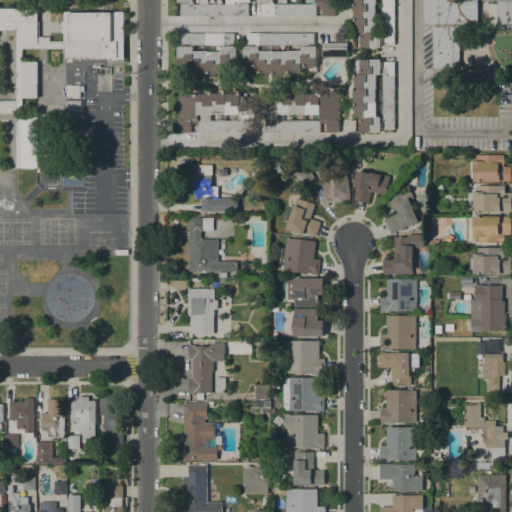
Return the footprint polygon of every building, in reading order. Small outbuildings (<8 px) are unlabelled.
[(182,16),(182,2),(179,2),(179,0),(252,0),(252,2),(249,2),(249,16),(182,16)] [(323,16),(323,7),(316,6),(316,16),(262,16),(262,2),(259,2),(259,0),(335,0),(335,1),(337,1),(337,4),(335,4),(335,16),(323,16)] [(361,44),(360,44),(360,33),(355,33),(355,0),(394,0),(395,45),(381,45),(381,47),(361,48),(361,44)] [(433,24),(427,24),(427,0),(478,0),(478,19),(497,19),(497,0),(511,0),(511,24),(460,24),(460,68),(433,68),(433,24)] [(0,8),(38,9),(38,22),(39,22),(39,37),(49,37),(49,42),(64,42),(65,42),(65,48),(22,48),(22,62),(38,62),(38,98),(22,98),(22,99),(22,116),(38,116),(38,167),(21,167),(16,167),(16,30),(0,30),(0,8)] [(65,42),(64,42),(64,32),(62,32),(62,22),(64,22),(64,12),(124,12),(124,59),(117,59),(117,58),(103,58),(103,59),(65,59),(65,48),(65,42)] [(211,75),(211,74),(210,74),(210,73),(194,73),(194,68),(183,68),(183,67),(179,67),(179,47),(181,47),(181,33),(234,33),(234,46),(237,46),(237,47),(237,53),(237,67),(227,67),(227,68),(222,68),(222,74),(216,74),(216,75),(211,75)] [(275,75),(275,73),(267,73),(267,74),(262,75),(262,73),(259,73),(259,68),(248,68),(248,67),(244,67),(244,53),(244,47),(247,47),(247,33),(314,33),(314,47),(317,47),(317,67),(313,67),(313,69),(302,69),(302,73),(295,73),(295,75),(290,75),(290,73),(288,73),(288,74),(281,74),(281,75),(275,75)] [(323,58),(323,43),(348,43),(348,58),(323,58)] [(361,133),(361,128),(360,128),(360,117),(355,118),(355,111),(353,111),(353,105),(355,105),(355,103),(354,103),(354,96),(353,96),(353,90),(355,90),(355,84),(353,84),(353,79),(355,79),(355,74),(359,74),(359,63),(361,63),(361,59),(381,59),(381,62),(395,62),(395,129),(381,130),(381,132),(361,133)] [(80,85),(80,98),(69,98),(69,86),(80,85)] [(198,124),(191,124),(191,132),(179,132),(178,120),(177,120),(177,118),(179,118),(179,115),(177,115),(177,111),(179,111),(179,106),(177,106),(177,103),(179,103),(179,98),(177,98),(177,95),(179,95),(179,91),(187,91),(187,97),(189,97),(189,94),(204,93),(204,91),(210,91),(210,93),(218,93),(218,90),(223,90),(223,93),(236,93),(236,94),(241,94),(241,97),(251,97),(251,99),(255,98),(256,111),(253,111),(253,132),(198,132),(198,124)] [(327,132),(327,123),(320,123),(320,132),(265,132),(265,119),(262,119),(262,99),(267,99),(267,100),(272,100),(272,93),(312,93),(312,91),(318,91),(317,94),(328,94),(328,97),(330,97),(330,91),(339,91),(339,94),(341,94),(341,98),(339,98),(339,102),(341,102),(341,106),(339,106),(339,111),(341,111),(341,114),(339,114),(339,117),(341,117),(341,120),(339,120),(339,132),(327,132)] [(81,100),(81,111),(68,111),(68,101),(81,100)] [(0,101),(16,101),(16,114),(0,114),(0,101)] [(504,154),(504,155),(505,155),(505,163),(504,163),(504,166),(511,166),(511,180),(474,181),(474,177),(471,177),(471,161),(474,161),(474,160),(476,160),(476,154),(504,154)] [(318,164),(345,161),(351,200),(323,203),(318,164)] [(182,174),(197,174),(197,165),(212,165),(212,166),(218,166),(218,195),(231,195),(231,199),(230,199),(230,210),(205,210),(205,202),(200,202),(200,199),(199,199),(199,201),(197,201),(197,199),(193,199),(193,197),(192,197),(192,195),(193,195),(193,193),(192,193),(192,194),(190,194),(190,193),(188,193),(188,187),(182,187),(182,174)] [(308,166),(316,179),(316,183),(309,186),(304,185),(295,174),(308,166)] [(355,199),(356,191),(354,191),(355,187),(354,186),(358,169),(390,176),(385,195),(371,192),(369,202),(355,199)] [(400,191),(399,189),(408,185),(413,198),(410,199),(419,221),(405,226),(406,229),(402,230),(402,229),(391,233),(385,219),(395,215),(387,197),(400,191)] [(467,192),(476,192),(476,185),(511,185),(511,211),(500,212),(500,211),(467,211),(467,192)] [(310,218),(321,222),(316,237),(304,233),(303,235),(286,229),(288,222),(283,220),(288,204),(293,206),(296,198),(315,204),(310,218)] [(511,231),(504,231),(504,242),(477,243),(477,241),(467,242),(467,217),(474,217),(474,216),(511,215),(511,231)] [(189,271),(189,217),(202,217),(202,218),(213,218),(213,230),(201,230),(201,239),(218,239),(218,261),(237,261),(237,271),(189,271)] [(387,274),(383,274),(383,259),(394,259),(394,238),(407,237),(407,234),(423,234),(423,247),(412,247),(412,274),(387,274)] [(315,240),(314,259),(320,259),(319,274),(311,274),(311,273),(278,269),(280,247),(285,248),(286,238),(315,240)] [(511,273),(468,274),(467,254),(476,254),(476,247),(505,247),(505,254),(511,254),(511,273)] [(287,278),(325,278),(324,294),(319,294),(319,306),(294,306),(294,299),(287,299),(287,278)] [(416,311),(387,311),(384,311),(384,312),(380,312),(380,296),(387,296),(387,279),(416,279),(416,311)] [(506,331),(502,331),(502,330),(482,330),(482,331),(471,331),(471,319),(470,319),(470,299),(474,299),(475,284),(481,284),(481,285),(502,285),(502,299),(504,299),(504,313),(506,313),(506,331)] [(190,333),(190,315),(188,315),(188,288),(214,288),(214,299),(218,299),(218,309),(214,309),(214,333),(204,333),(190,333)] [(294,308),(319,308),(319,320),(324,320),(324,336),(294,336),(294,334),(294,308)] [(416,315),(416,348),(381,348),(381,333),(386,333),(386,315),(416,315)] [(319,358),(325,358),(325,372),(286,372),(286,352),(277,352),(276,341),(319,340),(319,358)] [(225,343),(224,361),(213,361),(213,372),(212,372),(212,392),(195,392),(195,393),(188,393),(189,378),(192,378),(192,359),(189,359),(189,345),(196,345),(196,346),(210,346),(210,343),(225,343)] [(391,367),(380,367),(380,352),(386,352),(386,353),(410,352),(410,353),(418,353),(418,355),(419,356),(419,359),(419,362),(418,366),(418,367),(410,367),(410,376),(411,376),(411,385),(391,386),(391,367)] [(482,363),(484,363),(484,353),(505,353),(505,376),(499,376),(500,391),(487,391),(487,384),(488,384),(488,378),(482,378),(482,363)] [(225,377),(225,393),(216,392),(216,391),(212,391),(213,377),(225,377)] [(289,410),(283,410),(283,378),(318,378),(318,396),(324,396),(325,410),(289,410)] [(256,384),(270,384),(270,399),(256,399),(256,384)] [(381,424),(381,407),(386,407),(387,390),(417,390),(417,422),(403,422),(403,423),(398,423),(398,422),(397,422),(397,424),(395,424),(395,422),(388,422),(388,423),(386,423),(386,424),(381,424)] [(105,426),(101,426),(101,396),(122,396),(123,434),(123,446),(110,446),(110,434),(105,434),(105,426)] [(34,439),(25,439),(25,429),(17,429),(17,422),(15,422),(15,420),(10,420),(10,401),(9,400),(11,399),(13,399),(15,399),(16,400),(15,401),(25,402),(25,397),(34,397),(34,439)] [(71,401),(77,400),(77,398),(79,398),(79,397),(89,397),(89,401),(95,401),(95,441),(83,441),(83,432),(77,432),(77,425),(77,421),(71,421),(71,401)] [(42,413),(49,413),(48,399),(65,399),(66,435),(65,435),(65,436),(60,436),(60,435),(58,434),(48,434),(48,427),(42,427),(42,413)] [(464,405),(465,405),(465,402),(480,402),(481,417),(485,417),(485,420),(496,419),(496,426),(503,426),(503,432),(508,432),(508,439),(505,439),(506,459),(492,459),(491,447),(486,448),(486,446),(485,443),(483,440),(482,439),(482,429),(465,429),(464,405)] [(217,460),(184,460),(184,403),(207,403),(207,418),(205,418),(205,422),(215,423),(215,439),(217,439),(217,447),(217,460)] [(289,415),(318,415),(318,433),(325,433),(325,447),(289,447),(289,415)] [(416,427),(416,460),(380,460),(380,445),(387,445),(387,427),(416,427)] [(6,434),(18,434),(18,447),(6,447),(6,434)] [(80,435),(80,449),(67,448),(68,435),(80,435)] [(49,454),(51,454),(51,464),(37,464),(37,441),(49,441),(49,454)] [(314,470),(325,470),(325,485),(295,485),(294,452),(314,452),(314,470)] [(393,479),(380,479),(380,463),(385,463),(385,464),(415,464),(415,466),(416,466),(416,471),(415,471),(415,475),(418,475),(418,476),(423,476),(423,490),(393,491),(393,479)] [(188,511),(188,502),(185,502),(185,476),(188,476),(188,465),(207,465),(207,501),(222,501),(222,511),(188,511)] [(245,493),(245,485),(243,485),(243,467),(261,467),(261,465),(267,465),(267,468),(269,468),(269,485),(268,485),(267,493),(245,493)] [(506,474),(506,511),(491,511),(491,508),(478,508),(478,474),(506,474)] [(35,490),(23,490),(23,477),(35,476),(35,490)] [(54,480),(66,481),(66,494),(54,494),(54,480)] [(85,485),(96,485),(96,499),(85,498),(85,485)] [(123,511),(104,511),(104,506),(109,506),(109,503),(111,503),(111,497),(110,497),(110,485),(123,485),(123,511)] [(8,511),(8,486),(13,486),(13,493),(19,493),(19,497),(28,497),(28,503),(30,503),(30,511),(8,511)] [(317,507),(325,507),(325,511),(286,511),(286,500),(287,500),(287,489),(317,489),(317,507)] [(69,511),(69,495),(80,495),(80,511),(69,511)] [(423,495),(423,509),(422,509),(422,511),(380,511),(380,507),(393,507),(393,495),(423,495)] [(38,511),(38,510),(40,510),(40,501),(56,501),(56,508),(62,508),(62,511),(38,511)]
